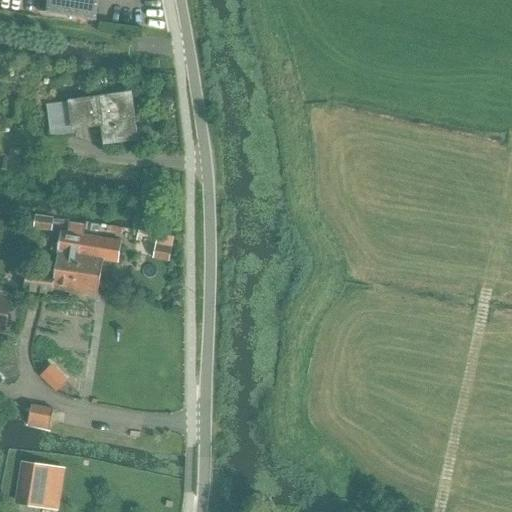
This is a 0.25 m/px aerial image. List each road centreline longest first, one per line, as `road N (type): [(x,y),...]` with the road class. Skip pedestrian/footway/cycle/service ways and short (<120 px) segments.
road 1 (unclassified): [(201,511),(208,186),(179,0)]
road 2 (track): [(486,289),(438,511)]
